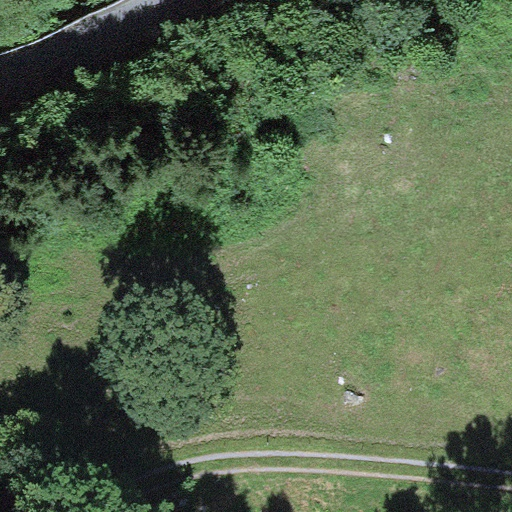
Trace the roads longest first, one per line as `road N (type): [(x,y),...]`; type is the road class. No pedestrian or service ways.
road 1 (track): [(511,480),(275,454),(202,460),(137,480),(75,511)]
road 2 (unclassified): [(0,80),(168,0)]
